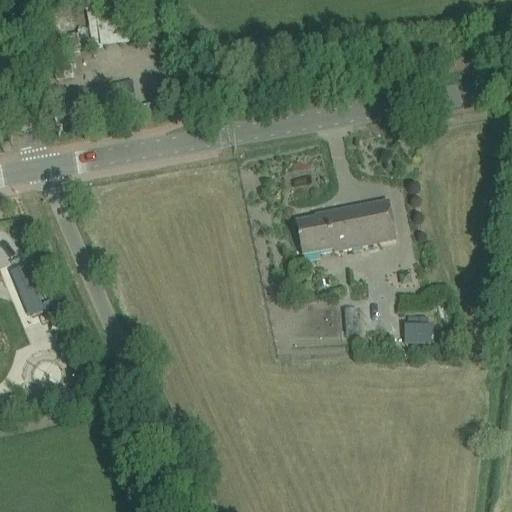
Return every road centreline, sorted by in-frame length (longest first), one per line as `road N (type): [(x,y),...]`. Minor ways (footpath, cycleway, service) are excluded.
road 1 (unclassified): [(40,173),(511,86)]
road 2 (unclassified): [(187,511),(40,173)]
